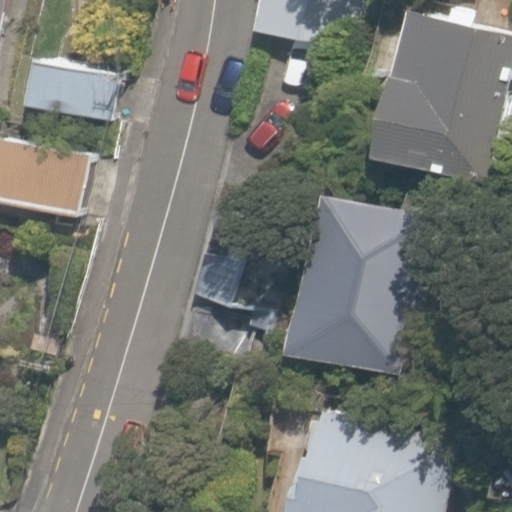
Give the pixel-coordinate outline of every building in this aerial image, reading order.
[(329,0),(270,0),(268,31),(326,35),(329,0)] [(511,130),(511,24),(416,6),(388,148),(504,171),(511,130)] [(126,72),(49,53),(37,100),(114,119),(126,72)] [(99,149),(5,129),(0,151),(0,193),(86,211),(99,149)] [(433,263),(394,185),(326,173),(294,351),(414,372),(433,263)] [(320,404),(302,511),(439,511),(453,426),(320,404)]
